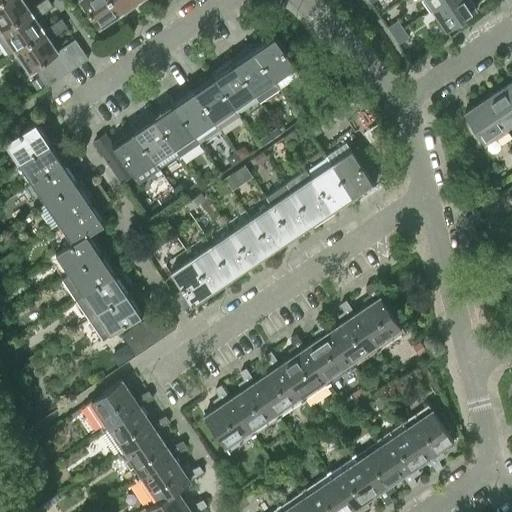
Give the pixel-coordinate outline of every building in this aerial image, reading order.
[(43,29),(36,18),(52,4),(48,0),(41,0),(30,8),(30,9),(1,29),(0,29),(0,43),(7,54),(15,50),(44,30),(44,29),(43,29)] [(29,8),(23,0),(0,0),(0,27),(1,29),(30,9),(30,8),(29,8)] [(120,12),(112,0),(80,0),(98,26),(120,12)] [(137,0),(112,0),(120,12),(137,0)] [(422,0),(430,11),(433,9),(432,7),(443,0),(422,0)] [(469,0),(443,0),(432,7),(433,9),(438,17),(435,19),(443,31),(476,9),(469,0)] [(57,50),(49,38),(66,25),(61,17),(44,29),(44,30),(15,50),(29,70),(34,67),(46,59),(55,53),(59,51),(58,49),(57,50)] [(387,27),(392,34),(403,27),(397,19),(387,27)] [(403,27),(392,34),(398,43),(408,36),(403,27)] [(260,38),(251,44),(274,79),(295,65),(273,33),(267,38),(260,38)] [(74,38),(64,45),(78,65),(88,58),(74,38)] [(239,57),(233,60),(255,92),(259,99),(279,86),(274,79),(251,44),(241,50),(239,57)] [(64,45),(58,49),(59,51),(55,53),(68,71),(78,65),(64,45)] [(55,53),(46,59),(58,78),(68,71),(55,53)] [(58,78),(46,59),(34,67),(40,75),(46,85),(47,86),(58,78)] [(255,92),(233,60),(213,74),(235,106),(255,92)] [(235,106),(213,74),(207,78),(200,78),(191,84),(219,127),(239,113),(235,106)] [(40,75),(31,81),(38,90),(46,85),(40,75)] [(511,93),(505,83),(485,97),(505,127),(511,121),(511,93)] [(181,96),(173,101),(194,133),(199,140),(219,127),(191,84),(181,91),(181,96)] [(485,97),(463,112),(483,141),(493,135),(495,138),(507,130),(505,127),(485,97)] [(194,133),(173,101),(153,115),(174,146),(179,153),(199,140),(194,133)] [(140,119),(131,125),(154,160),(174,146),(153,115),(145,120),(140,119)] [(35,119),(4,141),(18,161),(49,139),(35,119)] [(122,156),(134,174),(154,160),(131,125),(122,131),(121,136),(113,142),(122,156)] [(31,181),(77,150),(63,130),(56,136),(55,135),(49,139),(18,161),(31,181)] [(109,138),(97,147),(121,182),(134,174),(122,156),(113,142),(109,138)] [(325,155),(330,162),(354,197),(363,191),(365,184),(372,180),(346,141),(325,155)] [(77,150),(31,181),(45,201),(79,177),(71,165),(82,158),(77,150)] [(263,150),(253,157),(259,165),(269,158),(263,150)] [(354,197),(330,162),(310,175),(332,207),(340,202),(344,203),(354,197)] [(332,207),(310,175),(306,168),(286,181),(312,220),(314,223),(324,217),(327,210),(332,207)] [(58,221),(104,190),(99,183),(88,190),(79,177),(45,201),(37,206),(51,226),(58,221)] [(312,220),(286,181),(266,195),(270,202),(294,237),(303,231),(303,226),(312,220)] [(104,190),(58,221),(71,240),(72,242),(87,231),(107,218),(98,205),(109,197),(104,190)] [(294,237),(270,202),(250,216),(271,247),(280,242),(284,244),(294,237)] [(472,225),(482,218),(476,209),(466,216),(472,225)] [(271,247),(250,216),(230,229),(252,261),(271,247)] [(252,261),(230,229),(210,242),(234,278),(243,271),(243,266),(252,261)] [(87,231),(72,242),(71,240),(55,252),(69,272),(104,249),(96,237),(93,239),(87,231)] [(234,278),(210,242),(191,256),(212,288),(218,284),(225,284),(234,278)] [(502,247),(492,254),(497,262),(507,255),(502,247)] [(104,249),(69,272),(82,292),(114,270),(103,253),(106,251),(104,249)] [(511,261),(507,255),(497,262),(503,271),(511,264),(511,261)] [(212,288),(191,256),(170,270),(191,302),(212,288)] [(88,316),(127,290),(114,270),(82,292),(75,297),(88,316)] [(400,325),(380,295),(371,282),(365,286),(372,300),(354,312),(375,343),(377,342),(379,345),(400,331),(402,334),(406,331),(401,324),(400,325)] [(109,333),(141,311),(127,290),(88,316),(102,337),(109,333)] [(375,343),(354,312),(345,299),(340,302),(347,317),(329,329),(350,361),(352,359),(354,362),(375,348),(377,351),(381,348),(379,345),(377,342),(375,343)] [(176,326),(162,307),(153,313),(166,333),(176,326)] [(166,333),(153,313),(143,320),(156,340),(166,333)] [(350,361),(329,329),(320,316),(315,319),(322,334),(304,346),(305,346),(325,377),(327,376),(329,379),(350,365),(352,368),(356,365),(354,362),(352,359),(350,361)] [(156,340),(143,320),(133,327),(146,346),(156,340)] [(146,346),(133,327),(122,334),(135,354),(146,346)] [(305,346),(304,346),(295,333),(290,336),(297,351),(279,363),(300,394),(302,393),(303,396),(324,382),(327,385),(331,382),(329,379),(327,376),(325,377),(305,346)] [(419,342),(413,346),(418,355),(425,351),(419,342)] [(300,394),(279,363),(270,350),(265,353),(272,368),(254,380),(275,412),(276,411),(278,413),(300,399),(302,402),(306,399),(303,396),(302,393),(300,394)] [(275,412),(254,380),(245,366),(240,370),(247,385),(242,389),(229,397),(250,428),(252,427),(253,430),(274,416),(277,419),(281,416),(278,413),(276,411),(275,412)] [(121,378),(87,401),(103,424),(100,426),(102,430),(106,428),(110,425),(109,424),(139,404),(152,395),(148,389),(133,396),(121,378)] [(250,428),(229,397),(220,384),(215,387),(222,402),(204,414),(227,448),(249,433),(252,436),(256,433),(253,430),(252,427),(250,428)] [(384,395),(374,402),(379,409),(389,402),(384,395)] [(151,422),(139,404),(109,424),(110,425),(106,428),(120,449),(117,451),(119,455),(122,453),(126,451),(125,450),(156,429),(169,420),(165,415),(151,422)] [(401,420),(403,423),(406,427),(407,427),(427,457),(436,470),(442,466),(435,451),(453,439),(430,405),(407,421),(405,417),(401,420)] [(406,427),(403,423),(382,438),(380,434),(376,437),(378,440),(381,444),(382,443),(402,473),(411,487),(417,483),(409,469),(427,457),(407,427),(406,427)] [(156,429),(125,450),(126,451),(122,453),(137,474),(133,476),(136,480),(139,478),(143,476),(142,475),(172,454),(186,445),(182,440),(168,447),(156,429)] [(381,444),(378,440),(357,455),(355,451),(351,454),(353,457),(355,461),(356,460),(377,490),(386,504),(392,500),(384,485),(402,473),(382,443),(381,444)] [(143,476),(139,478),(155,501),(155,502),(176,488),(203,470),(199,465),(185,472),(172,454),(142,475),(143,476)] [(36,455),(26,462),(32,472),(43,465),(36,455)] [(355,461),(353,457),(332,471),(330,468),(326,471),(328,474),(330,478),(332,477),(352,507),(355,511),(364,511),(359,503),(377,490),(356,460),(355,461)] [(330,478),(328,474),(307,488),(305,485),(301,488),(303,491),(305,494),(306,494),(318,511),(344,511),(352,507),(332,477),(330,478)] [(155,502),(155,501),(146,508),(144,506),(137,510),(138,511),(194,511),(206,504),(203,498),(188,506),(176,488),(155,502)] [(305,494),(303,491),(282,505),(280,502),(276,505),(278,508),(280,511),(281,510),(282,511),(318,511),(306,494),(305,494)]
